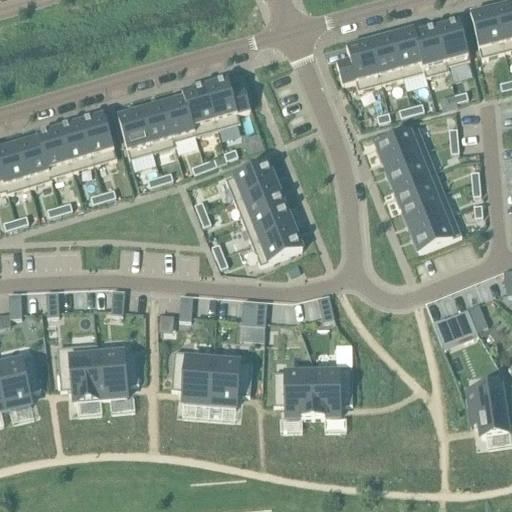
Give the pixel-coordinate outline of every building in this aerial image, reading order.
[(511,8),(493,13),(505,57),(511,55),(511,8)] [(505,57),(493,13),(470,19),(482,63),(505,57)] [(448,72),(470,66),(460,26),(437,33),(447,72),(448,72)] [(437,33),(416,38),(415,39),(425,78),(424,78),(425,83),(450,77),(448,72),(447,72),(437,33)] [(415,39),(416,38),(415,34),(391,40),(403,84),(424,78),(425,78),(415,39)] [(369,46),(381,90),(403,84),(391,40),(369,46)] [(356,87),(358,96),(381,90),(369,46),(347,52),(350,65),(337,68),(343,90),(356,87)] [(218,135),(241,129),(238,119),(251,116),(245,94),(232,97),(228,85),(205,91),(218,135)] [(511,93),(511,85),(500,88),(502,96),(511,93)] [(218,135),(205,91),(182,98),(184,103),(185,102),(196,142),(218,135)] [(466,97),(455,100),(457,108),(468,104),(466,97)] [(445,111),(457,108),(455,100),(443,103),(445,111)] [(163,109),(174,148),(175,148),(196,142),(185,102),(184,103),(163,109)] [(163,109),(141,115),(153,159),(176,152),(175,148),(174,148),(163,109)] [(411,112),(413,119),(424,115),(422,109),(411,112)] [(413,119),(411,112),(399,115),(401,122),(413,119)] [(118,121),(130,165),(153,159),(141,115),(118,121)] [(379,129),(391,125),(389,118),(377,121),(379,129)] [(117,164),(104,120),(81,127),(94,171),(117,164)] [(81,127),(59,134),(73,177),(94,171),(81,127)] [(419,133),(377,150),(385,172),(428,156),(419,133)] [(52,184),(73,177),(59,134),(37,140),(37,143),(38,142),(51,184),(52,184)] [(449,135),(450,146),(458,146),(457,134),(449,135)] [(37,143),(16,149),(29,193),(52,186),(52,184),(51,184),(38,142),(37,143)] [(459,158),(458,146),(450,146),(452,158),(459,158)] [(0,173),(7,197),(6,197),(7,199),(29,193),(16,149),(0,153),(0,173)] [(238,162),(235,154),(224,158),(227,166),(238,162)] [(385,172),(394,194),(436,177),(428,156),(385,172)] [(206,176),(217,171),(215,164),(204,168),(206,176)] [(192,172),(195,180),(206,176),(204,168),(192,172)] [(234,207),(277,190),(268,168),(226,185),(234,207)] [(394,194),(402,215),(445,198),(436,177),(394,194)] [(472,189),(480,189),(479,177),(471,177),(472,189)] [(160,182),(162,189),(173,186),(171,178),(160,182)] [(162,189),(160,182),(149,185),(151,192),(162,189)] [(480,189),(472,189),(473,201),(481,200),(480,189)] [(277,190),(234,207),(243,228),(285,211),(277,190)] [(102,198),(105,206),(116,202),(114,195),(102,198)] [(93,209),(105,206),(102,198),(91,202),(93,209)] [(411,236),(453,219),(445,198),(402,215),(411,236)] [(202,207),(195,210),(199,221),(207,218),(202,207)] [(59,211),(61,219),(72,215),(70,208),(59,211)] [(482,210),(474,211),(475,223),(483,222),(482,210)] [(48,215),(50,222),(61,219),(59,211),(48,215)] [(252,249),(294,232),(285,211),(243,228),(252,249)] [(207,218),(199,221),(204,232),(211,229),(207,218)] [(462,241),(453,219),(411,236),(420,258),(462,241)] [(17,232),(29,228),(26,221),(15,225),(17,232)] [(15,225),(4,228),(6,235),(17,232),(15,225)] [(294,232),(252,249),(260,271),(303,254),(294,232)] [(216,263),(224,260),(219,249),(212,252),(216,263)] [(224,260),(216,263),(221,275),(228,271),(224,260)] [(111,315),(111,320),(123,321),(123,317),(125,297),(113,296),(111,315)] [(58,297),(46,298),(47,318),(47,322),(59,321),(59,316),(58,297)] [(21,299),(9,299),(10,319),(10,320),(10,324),(11,323),(22,323),(22,318),(21,299)] [(181,301),(179,325),(191,326),(192,322),(193,302),(181,301)] [(329,301),(317,304),(322,323),(323,327),(335,325),(329,301)] [(242,325),(241,330),(253,331),(255,307),(243,306),(242,325)] [(255,307),(253,331),(265,332),(266,327),(267,308),(255,307)] [(479,309),(468,314),(477,336),(488,332),(479,309)] [(468,314),(433,328),(442,350),(477,336),(468,314)] [(0,319),(0,334),(12,331),(11,323),(10,324),(10,320),(10,319),(0,319)] [(97,350),(57,354),(61,396),(61,397),(67,396),(74,396),(75,408),(77,408),(101,406),(97,360),(98,360),(97,350)] [(98,360),(97,360),(101,406),(110,405),(127,404),(126,391),(132,390),(139,390),(137,357),(98,360)] [(171,395),(178,396),(185,397),(184,409),(210,411),(213,365),(214,365),(215,360),(174,357),(173,377),(171,395)] [(0,370),(0,392),(6,416),(10,415),(31,410),(28,398),(35,397),(41,395),(34,363),(0,370)] [(213,365),(210,411),(236,413),(237,401),(246,401),(250,402),(250,401),(253,368),(214,365),(213,365)] [(352,372),(311,373),(312,378),(313,378),(313,424),(325,424),(340,423),(339,411),(346,411),(353,411),(352,372)] [(312,378),(273,378),(274,411),(274,412),(281,412),(287,412),(287,424),(301,424),(302,424),(313,424),(313,378),(312,378)] [(501,391),(465,396),(465,397),(470,429),(473,429),(479,428),(481,442),(486,441),(508,438),(507,431),(501,391)]
